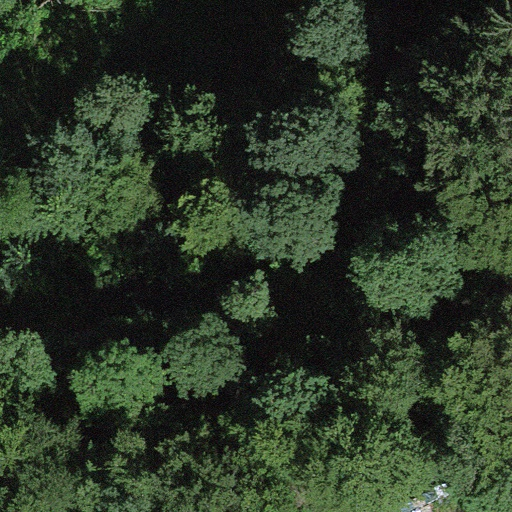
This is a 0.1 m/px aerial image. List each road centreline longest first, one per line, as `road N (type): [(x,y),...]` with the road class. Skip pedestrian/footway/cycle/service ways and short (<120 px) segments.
road 1 (unclassified): [(0,343),(45,343),(234,295),(511,167)]
road 2 (residential): [(0,411),(181,402),(382,349),(511,301)]
